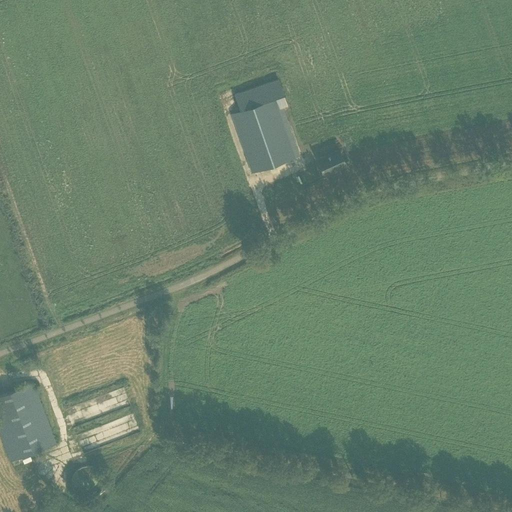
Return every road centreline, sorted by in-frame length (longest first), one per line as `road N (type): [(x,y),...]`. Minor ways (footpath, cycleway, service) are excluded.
road 1 (unclassified): [(0,358),(209,275),(358,204),(511,170)]
road 2 (track): [(168,431),(162,376),(176,289)]
